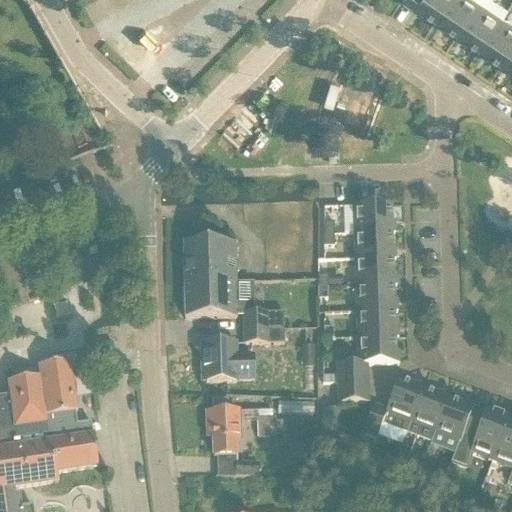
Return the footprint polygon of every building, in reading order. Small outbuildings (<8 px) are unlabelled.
[(402,0),(423,14),(425,12),(437,20),(450,0),(402,0)] [(476,0),(450,0),(437,20),(435,22),(445,29),(447,27),(458,34),(480,2),(476,0)] [(493,0),(481,0),(480,2),(458,34),(457,37),(467,43),(469,41),(480,49),(502,17),(507,9),(493,0)] [(511,23),(502,17),(480,49),(479,51),(489,58),(490,56),(502,63),(511,48),(511,23)] [(134,66),(144,55),(143,54),(142,55),(135,48),(136,48),(135,46),(124,57),(134,66)] [(511,48),(502,63),(501,66),(511,73),(511,70),(511,48)] [(390,208),(342,210),(343,236),(353,236),(391,235),(391,236),(394,236),(393,223),(391,224),(390,208)] [(323,225),(323,237),(333,237),(333,225),(323,225)] [(391,235),(353,236),(353,262),(392,261),(392,262),(395,262),(394,250),(391,250),(391,236),(391,235)] [(333,237),(323,237),(323,249),(333,249),(333,237)] [(182,247),(183,287),(235,286),(234,246),(182,247)] [(392,261),(353,262),(354,289),(393,288),(395,288),(395,276),(392,276),(392,262),(392,261)] [(317,278),(317,290),(327,290),(327,278),(317,278)] [(327,278),(328,289),(341,288),(341,278),(327,278)] [(235,286),(183,287),(184,322),(235,321),(235,286)] [(393,288),(354,289),(355,315),(394,314),(393,314),(396,314),(396,302),(393,302),(393,288)] [(327,290),(317,290),(317,302),(327,302),(327,290)] [(394,314),(355,315),(356,341),(394,340),(394,341),(397,341),(397,328),(394,329),(393,314),(394,314)] [(242,316),(242,334),(282,333),(282,315),(242,316)] [(332,343),(333,330),(323,330),(322,343),(332,343)] [(282,333),(242,334),(243,348),(283,347),(282,333)] [(336,368),(336,378),(321,378),(321,387),(336,387),(336,381),(367,380),(366,368),(398,367),(398,355),(395,355),(394,341),(394,340),(356,341),(357,367),(336,368)] [(236,358),(236,346),(206,347),(207,358),(201,358),(201,386),(252,385),(252,357),(236,358)] [(300,371),(314,371),(315,348),(301,347),(300,371)] [(0,511),(31,511),(31,508),(17,511),(14,491),(57,485),(56,476),(97,470),(92,438),(90,425),(78,427),(71,429),(69,416),(76,415),(68,365),(38,370),(39,381),(7,385),(9,402),(0,402),(0,511)] [(336,394),(367,393),(367,380),(336,381),(336,387),(336,394)] [(385,413),(373,408),(362,437),(376,442),(382,426),(406,435),(409,427),(423,391),(424,389),(413,384),(412,387),(397,381),(385,413)] [(423,391),(409,427),(406,435),(430,445),(433,437),(447,401),(448,401),(449,398),(437,394),(436,396),(423,391)] [(367,393),(336,394),(337,407),(368,406),(367,393)] [(433,437),(457,446),(458,446),(462,436),(462,437),(473,408),(462,403),(461,406),(448,401),(447,401),(433,437)] [(211,415),(205,415),(206,431),(212,431),(213,460),(217,460),(233,459),(236,459),(235,443),(238,443),(238,425),(238,414),(227,415),(227,403),(211,404),(211,415)] [(276,415),(313,418),(314,406),(277,403),(276,415)] [(321,433),(329,433),(330,412),(322,411),(321,433)] [(458,446),(457,446),(450,465),(465,471),(470,457),(491,465),(507,421),(485,412),(474,441),(462,437),(462,436),(458,446)] [(272,419),(256,420),(256,424),(256,440),(256,441),(274,441),(273,424),(274,423),(274,419),(272,419)] [(511,422),(507,421),(491,465),(511,473),(506,487),(511,488),(511,422)] [(422,465),(411,461),(408,471),(419,475),(422,465)] [(256,480),(257,466),(235,465),(234,479),(256,480)] [(257,468),(257,482),(274,482),(274,468),(257,468)] [(444,480),(433,476),(430,485),(441,489),(444,480)] [(444,480),(441,489),(449,492),(453,482),(445,479),(444,480)]
